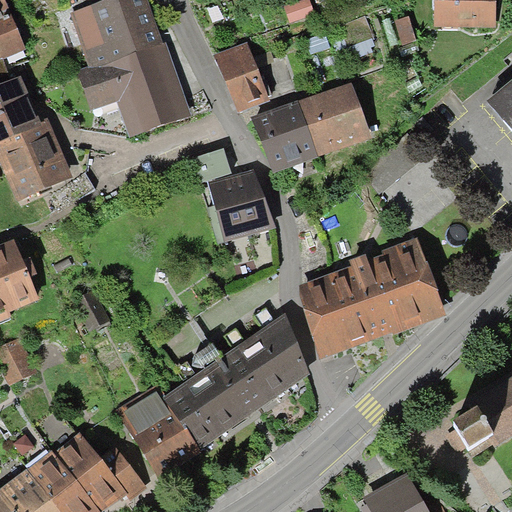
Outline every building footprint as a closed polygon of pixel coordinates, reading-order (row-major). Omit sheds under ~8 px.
[(0,0),(0,60),(25,50),(3,0),(0,0)] [(91,65),(93,71),(163,46),(146,0),(110,0),(106,2),(72,14),(91,65)] [(309,0),(305,0),(285,8),(290,24),(315,15),(309,0)] [(495,0),(433,0),(434,28),(496,28),(495,0)] [(365,17),(341,26),(348,47),(373,37),(365,17)] [(417,42),(409,17),(395,21),(403,46),(417,42)] [(247,44),(215,56),(238,114),(270,101),(247,44)] [(166,45),(163,46),(93,71),(91,65),(75,71),(91,115),(117,106),(129,140),(192,117),(166,45)] [(0,88),(10,84),(0,60),(0,88)] [(0,88),(0,143),(41,126),(21,79),(10,84),(0,88)] [(511,85),(490,103),(511,130),(511,85)] [(297,105),(316,157),(370,137),(351,86),(297,105)] [(279,112),(253,122),(271,173),(316,157),(297,105),(279,112)] [(41,126),(0,143),(0,149),(2,154),(0,154),(0,163),(17,203),(74,179),(49,122),(41,126)] [(224,151),(193,160),(201,185),(232,176),(224,151)] [(223,242),(277,229),(254,174),(209,185),(223,242)] [(353,268),(301,286),(300,297),(322,358),(392,333),(394,338),(448,319),(419,239),(351,263),(353,268)] [(0,323),(12,319),(9,313),(40,300),(31,279),(38,276),(31,259),(25,262),(16,240),(0,246),(0,323)] [(90,294),(75,302),(89,328),(104,320),(90,294)] [(166,396),(160,399),(167,410),(169,409),(197,452),(310,376),(284,315),(166,396)] [(20,339),(0,348),(0,371),(8,387),(37,373),(20,339)] [(487,442),(491,450),(511,437),(511,381),(467,409),(471,415),(447,430),(463,457),(487,442)] [(167,410),(160,399),(166,396),(159,386),(117,412),(159,477),(197,452),(169,409),(167,410)] [(52,453),(97,511),(104,511),(126,495),(130,500),(145,489),(116,451),(101,463),(79,433),(52,453)] [(23,439),(14,446),(20,454),(29,447),(23,439)] [(27,472),(56,511),(97,511),(52,453),(27,472)] [(56,511),(27,472),(0,492),(0,511),(56,511)] [(428,511),(408,475),(363,499),(369,511),(428,511)]
